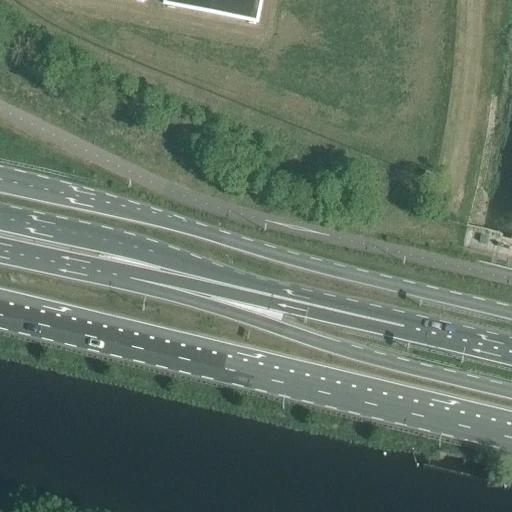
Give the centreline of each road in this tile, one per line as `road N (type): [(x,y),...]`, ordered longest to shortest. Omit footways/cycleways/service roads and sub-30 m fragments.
road 1 (motorway): [(511,312),(0,177)]
road 2 (trunk): [(0,316),(511,437)]
road 3 (trunk): [(511,390),(351,352),(99,273)]
road 4 (motorway): [(354,314),(157,252),(0,215)]
road 5 (trunk): [(354,314),(99,273)]
road 6 (trunk): [(511,353),(354,314)]
